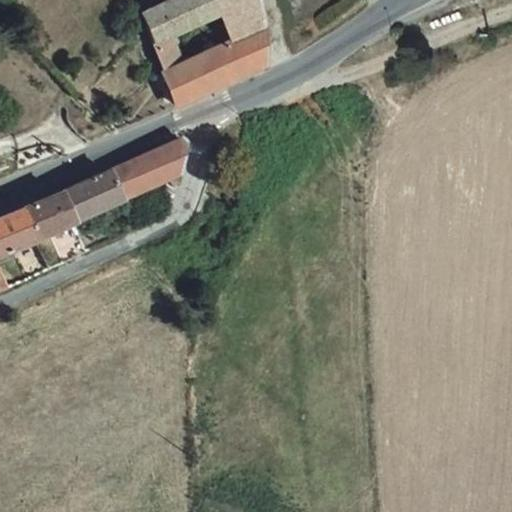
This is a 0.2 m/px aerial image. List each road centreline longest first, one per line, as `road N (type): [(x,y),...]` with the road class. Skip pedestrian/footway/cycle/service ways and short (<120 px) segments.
road 1 (residential): [(207,100),(209,138),(183,206),(0,292)]
road 2 (track): [(248,79),(391,66),(511,16)]
road 3 (tertiary): [(0,188),(207,100)]
road 4 (tertiary): [(207,100),(318,47),(391,0)]
